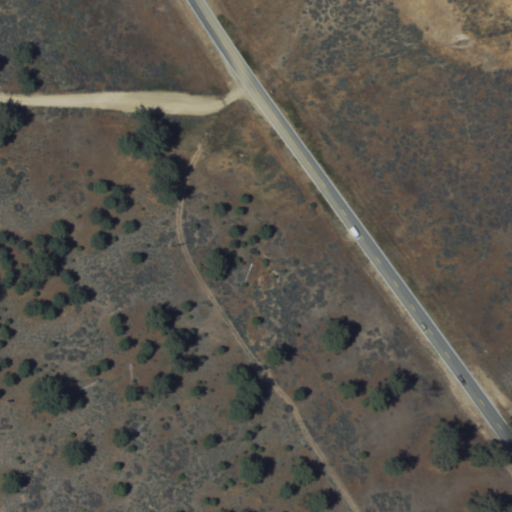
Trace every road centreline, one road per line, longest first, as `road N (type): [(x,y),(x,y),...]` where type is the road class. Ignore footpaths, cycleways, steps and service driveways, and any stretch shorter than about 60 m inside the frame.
road 1 (primary): [(511,442),(195,0)]
road 2 (track): [(356,511),(180,243),(178,191),(215,103)]
road 3 (track): [(0,98),(215,103),(251,84)]
